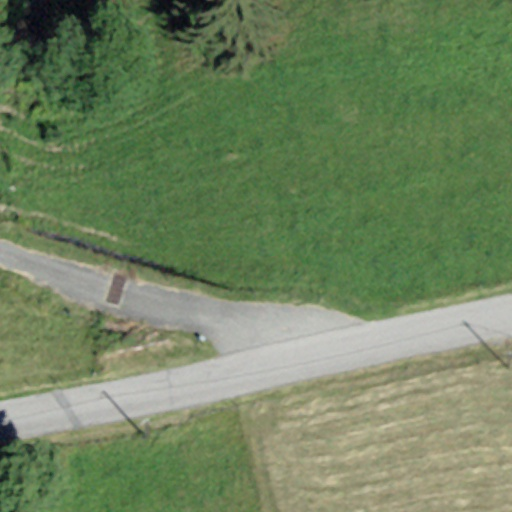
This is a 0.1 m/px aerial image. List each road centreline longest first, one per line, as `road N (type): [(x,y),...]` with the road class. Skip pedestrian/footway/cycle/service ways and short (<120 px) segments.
road 1 (unclassified): [(295,357),(272,326),(96,288),(0,251)]
road 2 (unclassified): [(0,418),(295,357)]
road 3 (unclassified): [(295,357),(511,312)]
